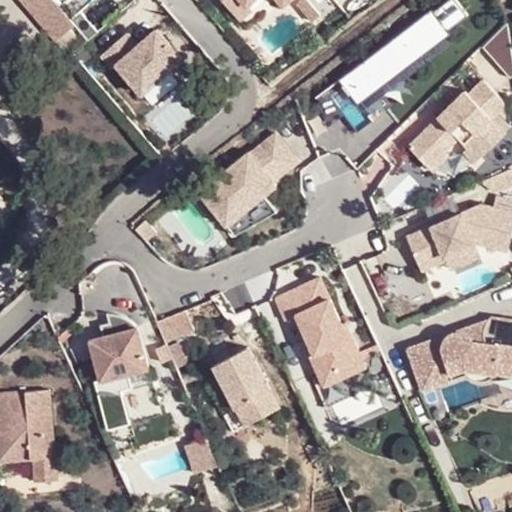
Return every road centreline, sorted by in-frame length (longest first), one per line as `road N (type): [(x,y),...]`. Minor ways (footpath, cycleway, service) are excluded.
road 1 (residential): [(113,226),(238,114),(246,96),(245,72),(183,0)]
road 2 (residential): [(113,226),(167,285),(187,285),(338,221),(339,197)]
road 3 (residential): [(0,332),(113,226)]
